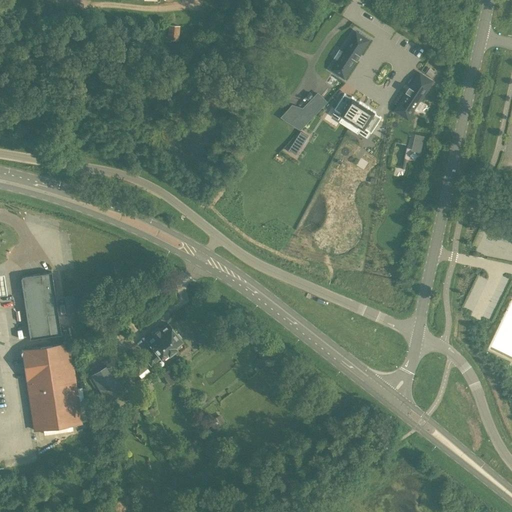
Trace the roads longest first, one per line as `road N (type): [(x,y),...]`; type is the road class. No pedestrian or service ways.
road 1 (secondary): [(418,335),(489,0)]
road 2 (primary): [(395,393),(206,255)]
road 3 (primary): [(199,264),(386,404)]
road 4 (primary): [(206,255),(88,196),(0,172)]
road 5 (unclassified): [(418,335),(262,268),(219,240)]
road 6 (primary): [(0,186),(82,209),(199,264)]
road 7 (unclassified): [(219,240),(153,190),(108,171),(47,161)]
road 8 (unclassified): [(511,466),(470,376),(418,335)]
road 9 (unclassified): [(47,161),(90,4)]
road 10 (primary): [(386,404),(511,502)]
road 11 (primary): [(511,489),(395,393)]
